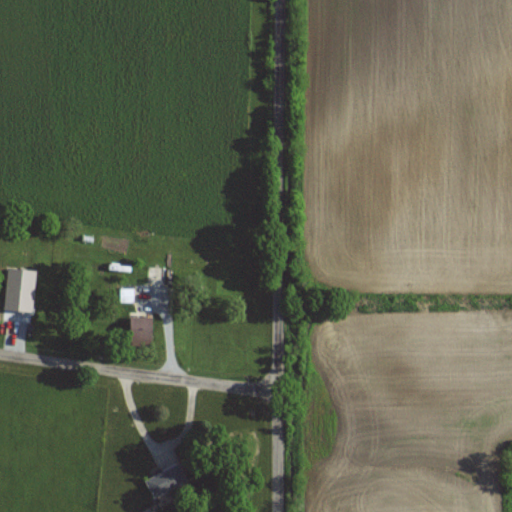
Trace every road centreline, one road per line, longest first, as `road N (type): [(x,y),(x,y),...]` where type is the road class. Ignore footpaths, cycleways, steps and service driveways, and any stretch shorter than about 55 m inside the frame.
road 1 (residential): [(280,0),(279,511)]
road 2 (residential): [(0,353),(278,391)]
